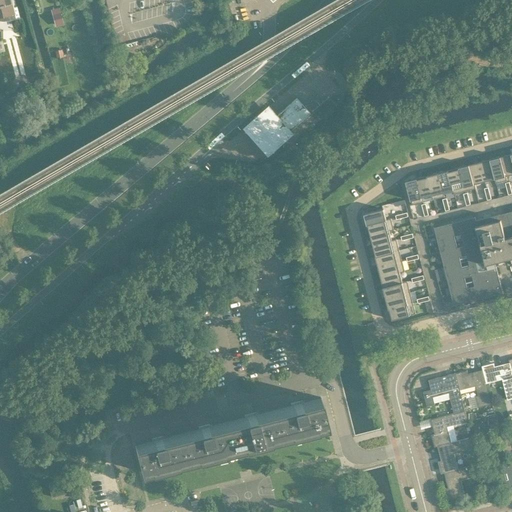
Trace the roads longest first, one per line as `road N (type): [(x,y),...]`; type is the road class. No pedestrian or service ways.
road 1 (primary): [(0,331),(376,0)]
road 2 (residential): [(409,446),(358,457),(330,375),(299,382),(114,434),(103,454),(117,511)]
road 3 (primary): [(327,0),(278,56),(0,291)]
road 4 (residential): [(511,141),(404,168),(351,212),(382,336),(440,321)]
road 5 (residential): [(409,446),(395,394),(399,375),(412,361),(448,351)]
